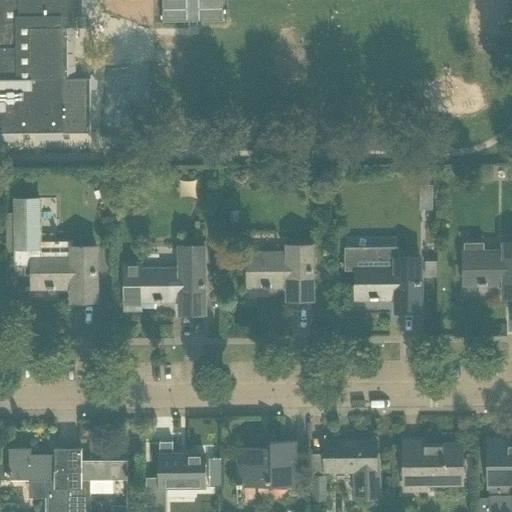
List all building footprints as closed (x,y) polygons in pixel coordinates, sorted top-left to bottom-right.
[(0,0),(0,133),(91,133),(90,78),(67,79),(67,28),(72,27),(81,26),(81,16),(82,16),(82,0),(0,0)] [(218,0),(158,0),(159,23),(219,23),(218,0)] [(41,197),(41,231),(54,232),(55,197),(41,197)] [(39,255),(39,198),(15,198),(15,264),(32,264),(32,288),(72,288),(72,301),(96,301),(96,247),(72,247),(72,255),(39,255)] [(222,238),(212,238),(212,265),(222,265),(222,238)] [(511,297),(511,243),(504,243),(504,252),(484,252),(484,242),(464,242),(464,284),(504,284),(504,297),(511,297)] [(248,255),(248,286),(288,286),(288,299),(312,299),(311,246),(287,246),(287,254),(248,255)] [(180,264),(124,264),(124,310),(155,310),(155,300),(180,300),(180,314),(204,313),(204,293),(204,247),(180,247),(180,264)] [(395,250),(345,251),(345,267),(356,266),(356,278),(356,299),(396,298),(396,312),(420,312),(420,292),(420,258),(395,258),(395,250)] [(424,262),(424,277),(436,277),(436,262),(424,262)] [(81,425),(81,436),(91,436),(91,426),(81,425)] [(511,511),(511,496),(509,496),(509,482),(511,482),(511,446),(509,447),(508,439),(488,439),(489,498),(477,498),(476,511),(511,511)] [(324,457),(309,457),(308,457),(308,480),(312,480),(313,501),(325,501),(325,472),(352,472),(353,499),(379,499),(378,454),(376,454),(376,440),(324,441),(324,457)] [(425,483),(462,482),(461,447),(424,447),(424,440),(404,440),(405,490),(425,490),(425,483)] [(236,447),(236,467),(237,486),(297,486),(296,441),(270,441),(270,447),(236,447)] [(145,477),(145,511),(165,511),(165,487),(204,487),(204,474),(204,454),(173,454),(173,442),(159,442),(159,462),(159,477),(145,477)] [(46,481),(46,511),(67,511),(68,448),(54,448),(54,460),(47,460),(47,454),(31,454),(31,448),(9,448),(9,464),(0,463),(0,479),(9,480),(9,481),(46,481)] [(82,448),(68,448),(67,511),(90,511),(90,480),(127,480),(127,460),(82,460),(82,448)] [(221,458),(208,458),(208,487),(221,487),(221,458)]
